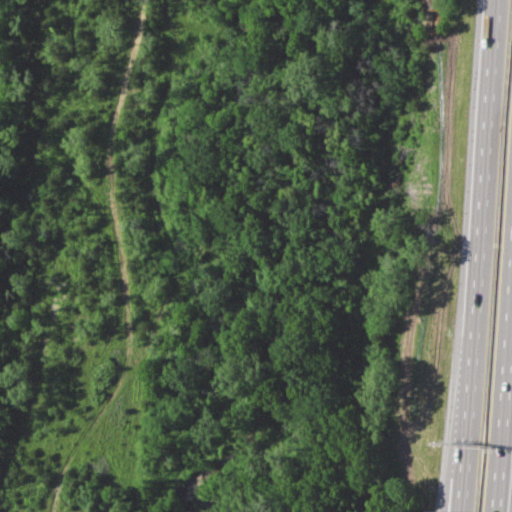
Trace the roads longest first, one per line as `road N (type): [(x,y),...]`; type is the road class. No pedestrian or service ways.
road 1 (motorway): [(489,0),(456,511)]
road 2 (motorway): [(490,511),(509,239)]
road 3 (motorway): [(466,361),(441,511)]
